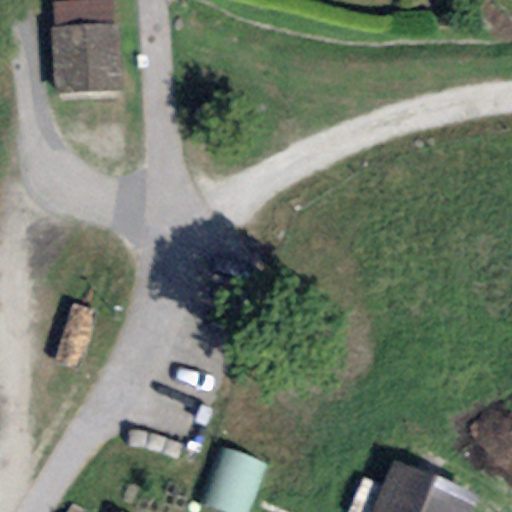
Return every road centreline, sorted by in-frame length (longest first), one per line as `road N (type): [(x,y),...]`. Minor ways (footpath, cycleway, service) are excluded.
road 1 (residential): [(5,0),(50,168),(179,248)]
road 2 (residential): [(179,248),(140,372),(53,511)]
road 3 (residential): [(157,0),(179,248)]
road 4 (track): [(50,168),(2,288),(0,316)]
